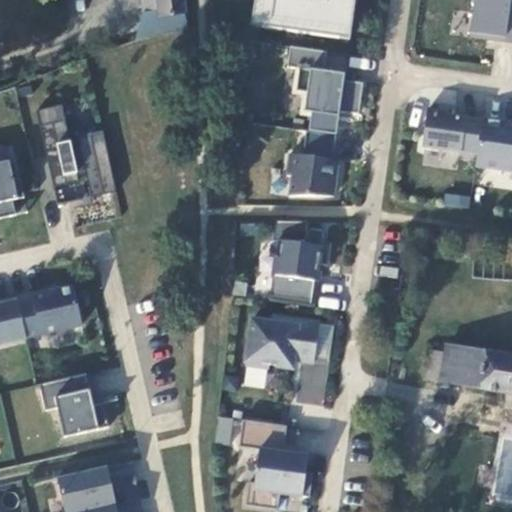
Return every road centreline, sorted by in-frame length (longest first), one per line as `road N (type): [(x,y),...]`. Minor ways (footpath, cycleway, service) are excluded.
road 1 (residential): [(391,74),(332,511)]
road 2 (residential): [(163,511),(103,242),(0,266)]
road 3 (residential): [(391,74),(511,90)]
